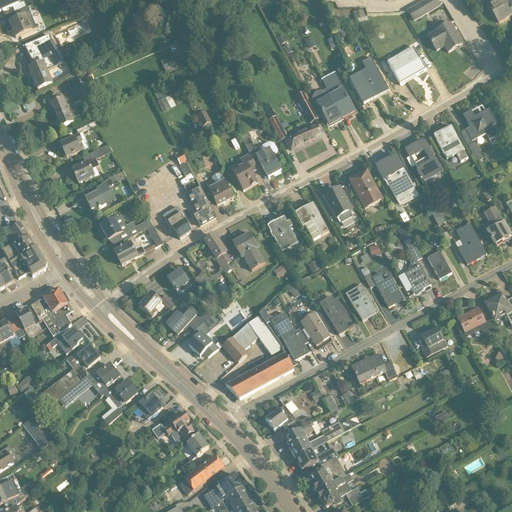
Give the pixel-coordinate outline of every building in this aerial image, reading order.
[(0,0),(0,13),(3,12),(19,5),(16,0),(0,0)] [(416,20),(440,6),(435,0),(430,0),(408,13),(413,21),(414,22),(416,20)] [(497,23),(511,13),(511,4),(509,0),(503,0),(489,9),(497,23)] [(363,11),(353,14),(355,22),(365,19),(363,11)] [(22,19),(18,12),(1,20),(6,31),(11,29),(16,40),(33,32),(26,17),(22,19)] [(463,45),(450,25),(436,33),(435,32),(428,37),(437,52),(444,48),(448,54),(463,45)] [(61,62),(49,37),(23,49),(25,49),(32,63),(31,63),(30,65),(32,69),(29,70),(38,92),(52,86),(49,78),(57,75),(53,66),(61,62)] [(308,49),(315,45),(312,39),(304,42),(308,49)] [(193,64),(191,57),(189,54),(183,40),(174,44),(180,56),(161,64),(166,76),(188,66),(194,64),(193,64)] [(400,86),(425,71),(413,49),(387,64),(400,86)] [(85,57),(89,65),(97,61),(93,53),(85,57)] [(364,105),(375,100),(374,97),(387,90),(374,65),(364,71),(368,78),(354,86),(364,105)] [(69,82),(73,92),(83,88),(79,78),(69,82)] [(87,100),(83,89),(62,98),(62,96),(61,97),(62,98),(61,98),(58,96),(54,98),(51,102),(52,105),(62,129),(73,124),(72,121),(79,118),(74,105),(87,100)] [(342,121),(330,99),(329,99),(326,92),(324,93),(317,94),(313,100),(315,105),(318,106),(330,127),(342,121)] [(330,99),(342,121),(355,114),(343,92),(330,99)] [(309,126),(319,121),(304,93),(295,98),(309,126)] [(162,114),(176,108),(171,97),(157,104),(162,114)] [(281,142),(287,139),(276,118),(268,105),(263,108),(269,121),(281,142)] [(497,124),(489,110),(474,118),(471,113),(463,117),(469,129),(465,132),(472,143),(486,136),(489,142),(497,137),(492,127),(497,124)] [(211,124),(206,114),(197,118),(203,129),(211,124)] [(78,136),(82,134),(96,127),(93,121),(75,130),(78,136)] [(291,152),(322,137),(317,128),(287,143),(291,152)] [(468,159),(464,151),(451,128),(434,138),(447,161),(457,155),(461,163),(468,159)] [(67,160),(85,151),(79,138),(61,147),(67,160)] [(249,154),(255,150),(250,139),(243,143),(249,154)] [(268,180),(281,172),(273,157),(277,155),(277,151),(274,145),(269,143),(262,147),(261,150),(263,154),(261,155),(263,159),(260,162),(268,180)] [(427,150),(423,143),(406,152),(410,159),(406,161),(411,170),(415,168),(417,172),(416,172),(420,180),(429,175),(431,178),(440,173),(431,157),(434,156),(430,149),(427,150)] [(477,164),(483,160),(475,144),(473,145),(468,148),(477,164)] [(85,184),(94,179),(91,172),(99,168),(96,161),(111,154),(108,147),(83,160),(86,166),(73,172),(79,185),(84,183),(85,184)] [(187,164),(182,154),(177,157),(182,166),(187,164)] [(243,193),(258,185),(252,173),(258,170),(251,156),(241,161),(244,167),(233,172),(243,193)] [(393,160),(391,161),(390,161),(389,162),(380,168),(379,167),(377,168),(376,169),(384,182),(385,181),(397,202),(415,192),(396,158),(393,159),(392,160),(393,160)] [(376,190),(367,175),(351,184),(361,201),(360,201),(365,211),(383,201),(377,189),(376,190)] [(201,190),(202,191),(209,205),(215,202),(217,207),(233,199),(221,176),(220,177),(219,176),(212,179),(213,180),(212,181),(213,184),(207,187),(202,190),(201,190)] [(93,214),(99,211),(106,207),(114,202),(107,190),(113,186),(110,180),(84,194),(87,200),(86,201),(93,214)] [(467,189),(466,182),(459,183),(460,190),(467,189)] [(216,220),(201,190),(188,197),(198,216),(195,219),(200,228),(216,220)] [(351,212),(339,191),(325,198),(337,220),(340,225),(342,225),(352,220),(352,217),(351,214),(352,213),(351,212)] [(495,198),(491,191),(483,195),(487,203),(495,198)] [(329,234),(313,205),(295,215),(303,228),(305,227),(313,242),(321,238),(329,234)] [(494,247),(510,238),(494,209),(484,215),(489,224),(483,227),(494,247)] [(170,229),(171,229),(180,241),(191,234),(187,228),(189,226),(179,211),(163,219),(170,229)] [(438,211),(437,211),(432,214),(431,215),(438,228),(445,224),(438,211)] [(127,242),(134,239),(133,238),(141,234),(137,228),(135,229),(133,224),(126,228),(121,218),(101,229),(101,230),(100,230),(99,232),(99,234),(100,235),(101,236),(103,236),(105,236),(108,242),(115,239),(119,246),(126,242),(127,242)] [(287,225),(284,219),(267,229),(279,249),(296,240),(290,230),(292,228),(290,223),(287,225)] [(27,255),(36,250),(29,239),(20,225),(11,230),(19,245),(3,254),(5,259),(8,264),(26,254),(27,255)] [(467,267),(479,260),(478,258),(485,254),(469,226),(456,233),(465,248),(458,251),(467,267)] [(157,249),(163,246),(157,236),(153,228),(147,231),(151,239),(157,249)] [(384,236),(383,229),(375,230),(376,237),(384,236)] [(415,264),(422,260),(407,235),(401,238),(415,264)] [(437,249),(443,245),(437,235),(431,238),(437,249)] [(264,265),(256,251),(257,250),(249,236),(232,246),(241,259),(243,258),(251,272),(264,265)] [(211,279),(207,273),(203,276),(195,281),(203,291),(219,280),(223,278),(230,273),(226,268),(231,264),(225,256),(227,256),(214,238),(205,244),(209,250),(205,252),(210,259),(213,257),(216,262),(215,262),(221,272),(211,279)] [(134,239),(127,242),(129,247),(114,254),(121,268),(145,256),(142,249),(140,250),(134,239)] [(354,249),(354,241),(346,241),(346,249),(354,249)] [(380,256),(378,246),(369,248),(372,258),(380,256)] [(8,264),(12,271),(18,281),(30,275),(32,279),(46,271),(47,267),(36,250),(27,255),(26,254),(8,264)] [(440,282),(452,276),(439,253),(427,260),(440,282)] [(12,271),(8,264),(5,259),(0,261),(0,278),(6,289),(14,284),(8,274),(12,271)] [(208,269),(205,264),(202,261),(196,265),(198,269),(203,276),(207,273),(205,271),(208,269)] [(312,275),(321,270),(317,262),(308,266),(312,275)] [(235,270),(231,264),(226,268),(230,273),(235,270)] [(283,266),(276,271),(281,278),(288,272),(283,266)] [(418,296),(424,291),(431,287),(420,267),(404,275),(413,290),(411,291),(414,296),(418,296)] [(360,272),(365,280),(369,277),(365,269),(360,272)] [(203,291),(195,281),(196,282),(190,286),(180,272),(168,281),(176,293),(177,292),(180,297),(191,289),(196,296),(203,291)] [(384,282),(380,275),(372,279),(371,276),(369,277),(365,280),(371,290),(375,288),(389,310),(395,307),(394,306),(403,301),(391,278),(384,282)] [(362,323),(378,314),(361,286),(345,296),(362,323)] [(295,299),(301,296),(296,288),(290,292),(295,299)] [(40,323),(43,321),(54,339),(71,327),(66,318),(72,315),(61,294),(57,293),(31,308),(32,309),(40,323)] [(160,303),(151,295),(139,309),(152,320),(157,314),(155,312),(161,304),(171,312),(177,309),(172,304),(165,298),(160,303)] [(511,299),(505,303),(502,297),(486,306),(494,322),(505,317),(511,329),(511,299)] [(330,305),(327,301),(320,305),(339,337),(348,332),(346,327),(351,323),(337,301),(330,305)] [(200,328),(213,317),(209,313),(200,320),(198,318),(198,317),(192,311),(191,311),(186,307),(184,309),(178,315),(166,328),(178,338),(188,327),(194,332),(200,328)] [(41,324),(40,323),(32,309),(27,312),(16,317),(17,318),(27,337),(29,341),(35,337),(31,330),(41,324)] [(485,325),(478,310),(458,321),(465,336),(467,340),(481,332),(484,339),(495,333),(490,322),(485,325)] [(309,355),(285,316),(271,323),(284,345),(285,345),(295,363),(309,355)] [(200,328),(203,332),(217,322),(213,317),(200,328)] [(316,348),(330,339),(314,317),(301,325),(316,348)] [(19,341),(27,337),(17,318),(6,324),(6,323),(0,326),(0,338),(7,352),(12,350),(13,351),(20,347),(20,345),(19,341)] [(283,351),(259,318),(249,326),(248,326),(223,348),(238,366),(248,357),(244,353),(258,340),(271,358),(283,351)] [(78,345),(83,341),(75,331),(60,343),(57,339),(49,345),(53,350),(58,346),(66,357),(73,352),(79,347),(78,345)] [(426,360),(434,356),(447,349),(438,331),(422,340),(426,348),(421,350),(426,360)] [(208,360),(219,351),(201,335),(189,348),(200,359),(203,355),(208,360)] [(40,416),(58,402),(90,377),(86,372),(88,370),(88,371),(99,362),(94,356),(95,355),(90,348),(81,356),(79,352),(67,362),(74,371),(71,373),(38,400),(31,391),(24,396),(40,416)] [(506,357),(498,353),(495,360),(502,363),(506,357)] [(294,372),(286,357),(268,366),(264,358),(249,366),(249,368),(245,370),(248,376),(226,388),(239,401),(294,372)] [(383,368),(378,357),(352,369),(360,385),(385,374),(389,383),(398,379),(391,364),(383,368)] [(111,391),(116,387),(114,384),(120,379),(110,367),(95,379),(107,395),(111,391)] [(451,377),(448,371),(441,374),(444,380),(451,377)] [(90,377),(58,402),(60,403),(65,399),(68,403),(94,382),(90,377)] [(20,384),(26,393),(32,388),(25,380),(20,384)] [(459,388),(455,380),(449,382),(454,391),(459,388)] [(111,391),(107,395),(104,397),(107,401),(109,399),(118,410),(104,422),(108,427),(128,411),(124,406),(125,405),(126,406),(139,396),(128,383),(119,391),(116,387),(111,391)] [(11,396),(17,394),(15,387),(9,389),(11,396)] [(315,404),(322,400),(317,392),(310,396),(315,404)] [(344,396),(348,405),(355,402),(352,393),(344,396)] [(331,414),(337,411),(329,398),(324,401),(331,414)] [(163,410),(153,399),(150,402),(148,401),(138,411),(149,422),(152,419),(153,420),(163,410)] [(21,409),(13,405),(9,411),(18,416),(21,409)] [(291,437),(312,425),(309,419),(301,423),(295,422),(284,407),(266,422),(274,433),(283,426),(285,430),(287,430),(291,437)] [(449,420),(446,413),(434,420),(438,426),(449,420)] [(42,452),(58,440),(39,416),(23,428),(42,452)] [(189,424),(184,417),(177,423),(175,420),(169,425),(171,427),(165,432),(161,427),(152,433),(158,441),(166,435),(169,438),(171,437),(177,446),(194,435),(187,425),(189,424)] [(295,460),(321,447),(352,430),(340,427),(339,424),(321,433),(323,437),(308,446),(306,442),(290,450),(295,460)] [(290,450),(306,442),(304,438),(314,432),(312,428),(314,427),(312,425),(291,437),(285,440),(290,450)] [(197,458),(209,450),(199,436),(188,446),(197,458)] [(329,463),(336,460),(337,459),(332,449),(324,454),(321,447),(295,460),(302,473),(318,465),(320,468),(329,463)] [(18,461),(10,448),(0,454),(0,473),(13,465),(18,461)] [(188,497),(224,469),(215,458),(185,482),(180,486),(188,497)] [(186,475),(196,467),(192,462),(181,470),(186,475)] [(335,467),(332,468),(329,463),(320,468),(322,473),(309,479),(317,494),(338,484),(342,482),(343,481),(335,467)] [(447,476),(450,481),(457,476),(454,471),(447,476)] [(227,500),(243,490),(242,488),(242,487),(241,484),(239,483),(235,477),(225,483),(226,484),(216,490),(217,492),(210,496),(217,507),(228,501),(227,500)] [(338,484),(317,494),(326,510),(333,506),(334,509),(342,505),(339,500),(346,496),(351,493),(347,486),(345,487),(342,482),(338,484)] [(12,497),(8,488),(3,490),(0,490),(0,507),(9,504),(7,499),(12,497)] [(218,511),(229,511),(249,500),(246,495),(247,493),(245,490),(243,490),(227,500),(228,501),(217,507),(216,508),(218,511)] [(349,502),(360,496),(357,490),(351,493),(346,496),(349,502)] [(360,496),(349,502),(352,507),(369,498),(366,492),(360,496)] [(445,502),(448,509),(458,504),(454,497),(445,502)] [(254,511),(256,511),(254,507),(254,506),(252,503),(251,503),(249,500),(229,511),(254,511)]
